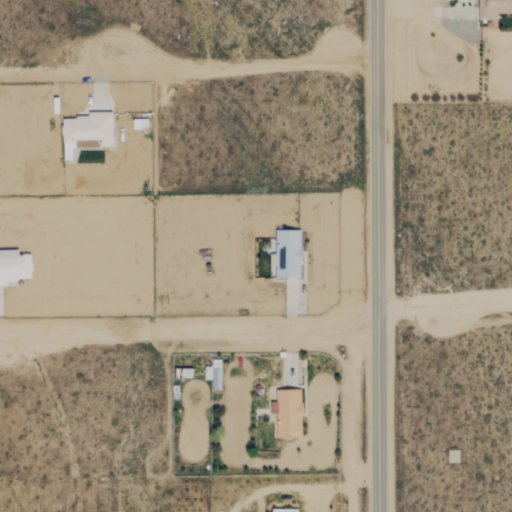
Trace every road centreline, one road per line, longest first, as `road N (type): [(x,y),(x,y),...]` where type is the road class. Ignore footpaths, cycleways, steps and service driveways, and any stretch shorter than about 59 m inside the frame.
road 1 (tertiary): [(378,511),(376,0)]
road 2 (track): [(0,339),(313,329),(378,311)]
road 3 (track): [(377,59),(0,67)]
